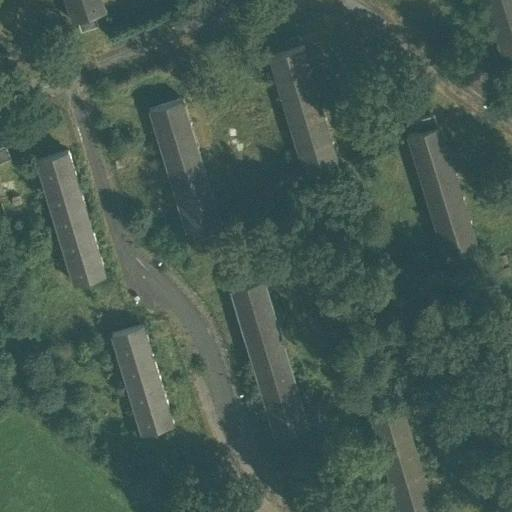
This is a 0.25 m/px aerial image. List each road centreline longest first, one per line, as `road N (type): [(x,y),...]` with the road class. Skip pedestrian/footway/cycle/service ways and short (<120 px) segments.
road 1 (residential): [(87,80),(136,252),(180,288),(204,327),(232,429),(256,474),(303,511)]
road 2 (track): [(0,120),(87,80),(284,13),(342,6)]
road 3 (residential): [(345,0),(342,6),(380,20),(511,123)]
